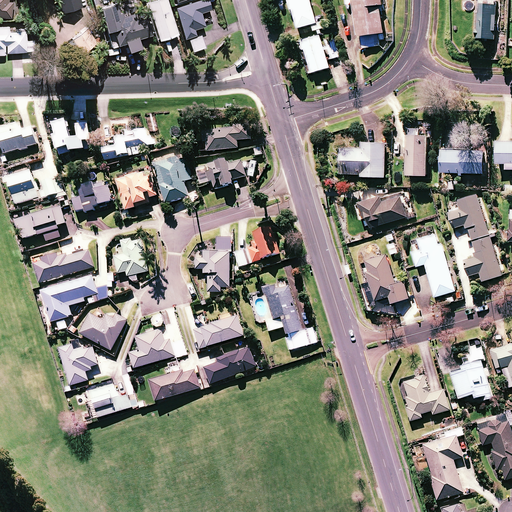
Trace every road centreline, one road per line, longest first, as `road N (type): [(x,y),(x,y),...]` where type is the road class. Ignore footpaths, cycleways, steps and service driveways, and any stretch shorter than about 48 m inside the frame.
road 1 (residential): [(0,88),(207,82),(265,70)]
road 2 (tertiary): [(351,352),(302,192)]
road 3 (residential): [(511,306),(351,352)]
road 4 (tertiary): [(399,511),(351,352)]
road 5 (residential): [(410,57),(371,93),(280,123)]
road 6 (residential): [(177,232),(302,192)]
